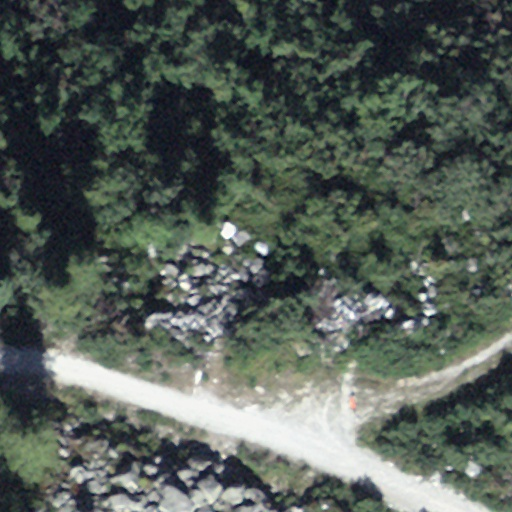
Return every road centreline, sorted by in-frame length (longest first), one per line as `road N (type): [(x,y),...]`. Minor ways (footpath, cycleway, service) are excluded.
road 1 (track): [(314,447),(47,366),(0,362)]
road 2 (track): [(511,344),(452,380),(381,399),(314,447)]
road 3 (track): [(314,447),(452,511)]
